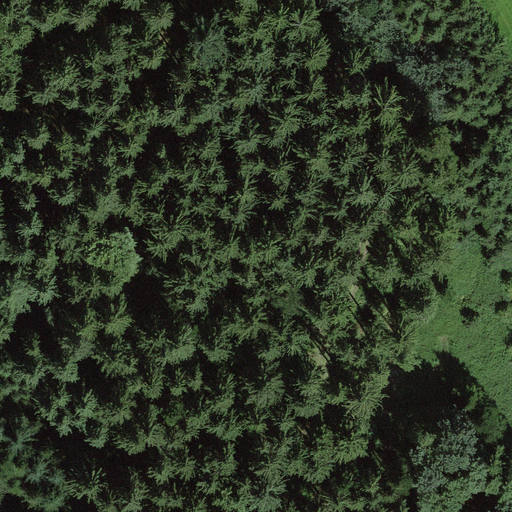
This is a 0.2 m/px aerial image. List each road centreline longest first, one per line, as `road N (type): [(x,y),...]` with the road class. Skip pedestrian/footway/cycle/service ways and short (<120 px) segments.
road 1 (track): [(325,0),(371,228),(288,451),(239,511)]
road 2 (track): [(326,0),(384,65),(435,104),(511,145)]
